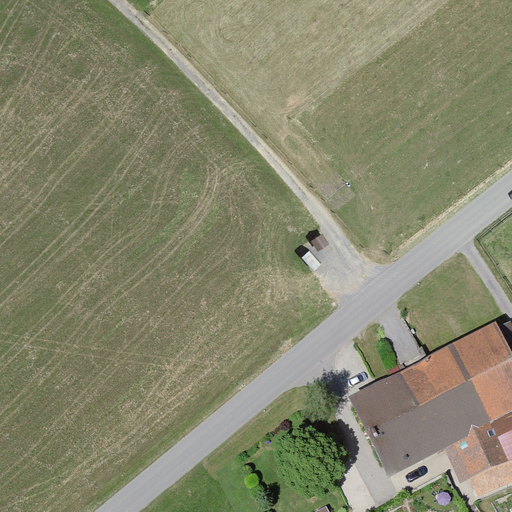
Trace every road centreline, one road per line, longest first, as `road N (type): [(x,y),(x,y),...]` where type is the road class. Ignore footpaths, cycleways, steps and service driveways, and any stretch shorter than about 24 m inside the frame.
road 1 (tertiary): [(511,190),(118,511)]
road 2 (track): [(381,292),(315,207),(117,0)]
road 3 (unknown): [(317,345),(382,488)]
